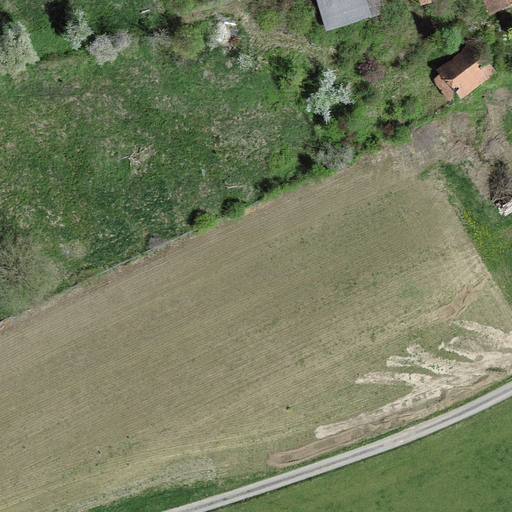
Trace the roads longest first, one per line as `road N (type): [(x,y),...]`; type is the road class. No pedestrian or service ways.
road 1 (track): [(186,511),(402,440),(511,388)]
road 2 (track): [(257,0),(0,70)]
